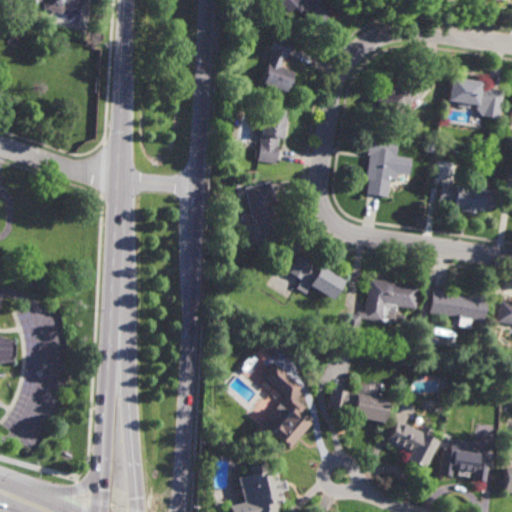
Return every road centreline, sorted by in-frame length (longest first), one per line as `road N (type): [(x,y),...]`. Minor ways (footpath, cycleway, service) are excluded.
road 1 (residential): [(511,45),(412,32),(356,51),(332,98),(320,176),(329,216),(354,235),(511,258)]
road 2 (primary): [(179,511),(207,0)]
road 3 (primary): [(127,0),(99,511)]
road 4 (primary): [(115,225),(126,293),(136,511)]
road 5 (residential): [(0,145),(118,181),(197,187)]
